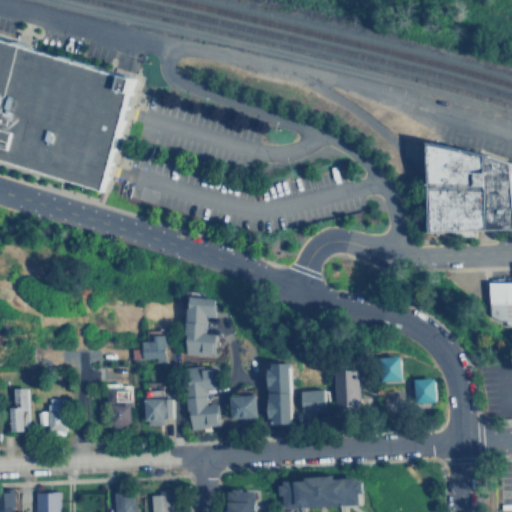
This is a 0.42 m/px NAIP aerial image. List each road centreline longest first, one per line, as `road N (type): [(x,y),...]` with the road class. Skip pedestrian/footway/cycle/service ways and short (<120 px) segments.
road 1 (secondary): [(455,442),(449,362),(402,320),(0,189)]
road 2 (residential): [(455,442),(0,465)]
road 3 (residential): [(511,253),(414,258),(333,239),(319,243),(290,283)]
